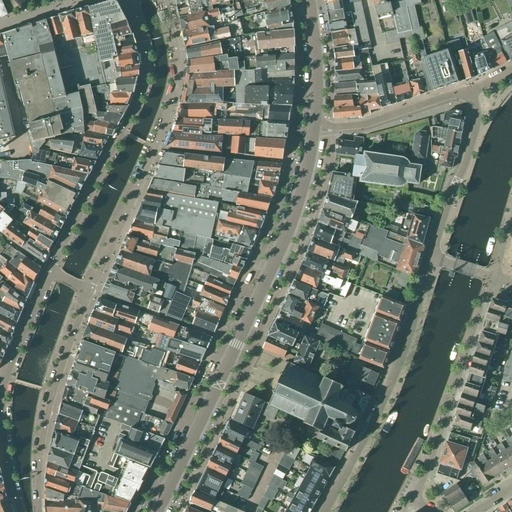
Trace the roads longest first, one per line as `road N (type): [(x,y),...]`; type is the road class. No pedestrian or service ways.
road 1 (residential): [(39,511),(50,405),(92,290),(51,272),(2,398),(20,511)]
road 2 (secondary): [(157,511),(235,343),(307,164),(311,130)]
road 3 (residential): [(324,511),(388,392),(434,260)]
road 4 (residential): [(434,260),(481,117),(467,90)]
road 5 (residential): [(467,90),(378,125),(311,130)]
road 6 (secondary): [(311,130),(308,0)]
